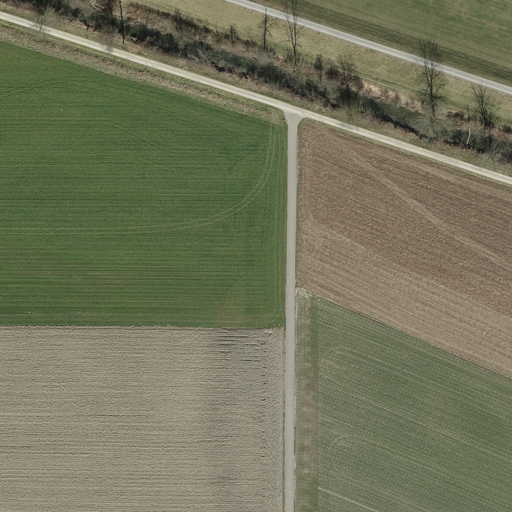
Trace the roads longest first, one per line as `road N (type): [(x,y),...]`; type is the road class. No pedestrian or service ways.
road 1 (track): [(0,15),(511,181)]
road 2 (track): [(293,110),(290,511)]
road 3 (track): [(235,0),(511,93)]
